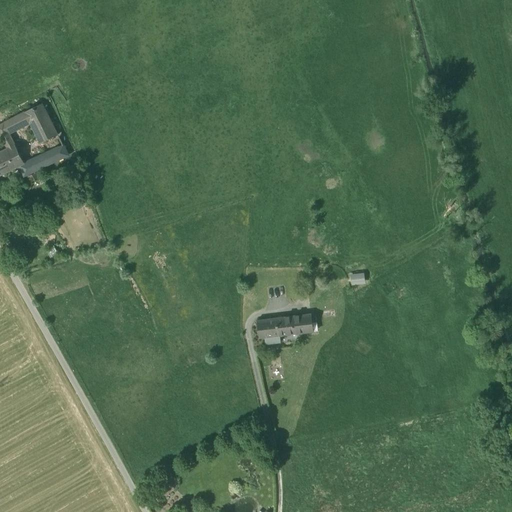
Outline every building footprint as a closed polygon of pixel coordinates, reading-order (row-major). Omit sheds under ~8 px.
[(19,115),(15,117),(20,128),(29,123),(40,144),(48,140),(58,135),(42,103),(19,115)] [(13,131),(20,128),(15,117),(9,120),(13,131)] [(9,133),(13,131),(9,120),(0,124),(0,134),(7,149),(1,151),(8,165),(11,164),(13,169),(19,166),(23,164),(24,163),(9,133)] [(19,166),(24,176),(68,155),(63,145),(19,166)] [(0,152),(0,175),(13,169),(11,164),(8,165),(1,151),(0,152)] [(82,193),(75,197),(80,206),(88,201),(82,193)] [(12,231),(19,227),(16,221),(9,225),(12,231)] [(46,250),(52,262),(60,259),(54,246),(46,250)] [(364,274),(350,276),(351,287),(365,285),(364,274)] [(310,314),(290,317),(292,334),(312,331),(310,314)] [(279,335),(292,334),(290,317),(275,318),(277,336),(279,335)] [(259,338),(264,337),(277,336),(275,318),(257,321),(259,338)] [(279,335),(277,336),(264,337),(265,344),(280,343),(279,335)]
